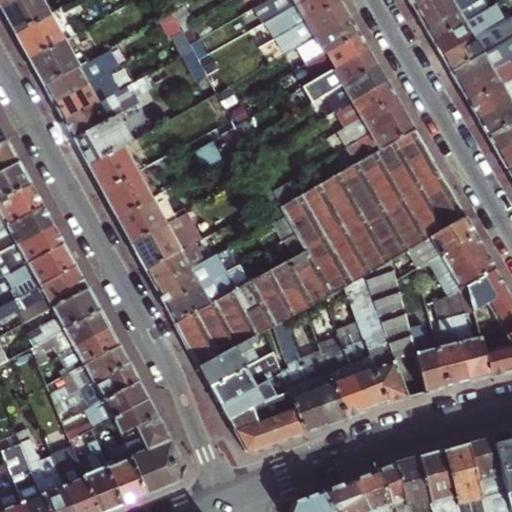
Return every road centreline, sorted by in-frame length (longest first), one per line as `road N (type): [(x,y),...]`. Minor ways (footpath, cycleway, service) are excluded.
road 1 (residential): [(0,60),(171,369),(230,494)]
road 2 (tertiary): [(230,494),(389,434),(511,400)]
road 3 (tertiary): [(511,239),(374,0)]
